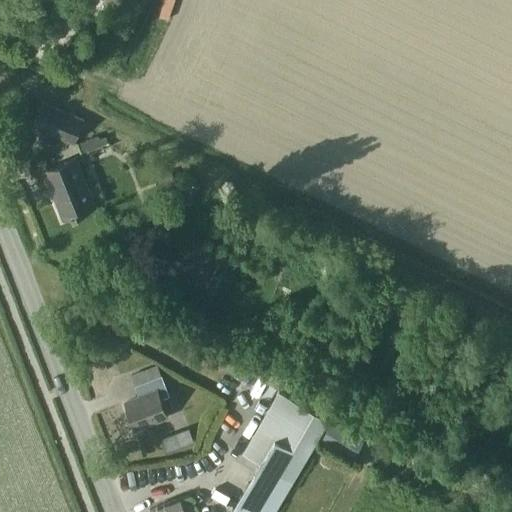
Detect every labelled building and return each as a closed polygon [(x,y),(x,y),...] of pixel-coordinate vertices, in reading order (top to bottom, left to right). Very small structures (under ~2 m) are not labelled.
[(84,118),(42,100),(31,125),(73,143),(84,118)] [(77,143),(81,153),(108,142),(105,135),(99,137),(98,134),(77,143)] [(95,205),(75,156),(43,169),(63,218),(95,205)] [(159,192),(176,185),(170,170),(153,178),(159,192)] [(190,203),(198,186),(186,181),(178,198),(190,203)] [(144,282),(169,294),(175,282),(150,270),(144,282)] [(139,396),(125,401),(134,427),(167,414),(160,397),(168,394),(161,377),(134,387),(139,396)] [(230,511),(272,511),(327,419),(277,389),(242,452),(260,462),(230,511)] [(195,426),(180,429),(183,445),(198,443),(195,426)] [(175,433),(162,438),(166,451),(180,446),(175,433)] [(184,511),(186,511),(180,495),(149,507),(151,511),(184,511)]
